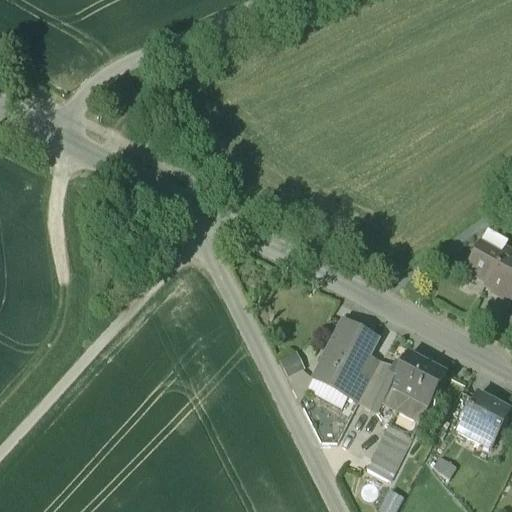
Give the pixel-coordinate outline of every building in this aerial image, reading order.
[(511,299),(511,261),(501,256),(498,261),(476,250),(463,274),(485,286),(483,289),(510,304),(511,299)] [(511,317),(502,336),(511,341),(511,317)] [(340,325),(311,383),(346,401),(367,361),(376,344),(340,325)] [(443,379),(405,359),(397,374),(393,371),(383,389),(426,411),(443,379)] [(367,361),(346,401),(358,407),(378,367),(367,361)] [(508,416),(474,398),(455,437),(478,448),(481,442),(492,447),(508,416)] [(410,442),(387,430),(365,472),(388,485),(410,442)]
